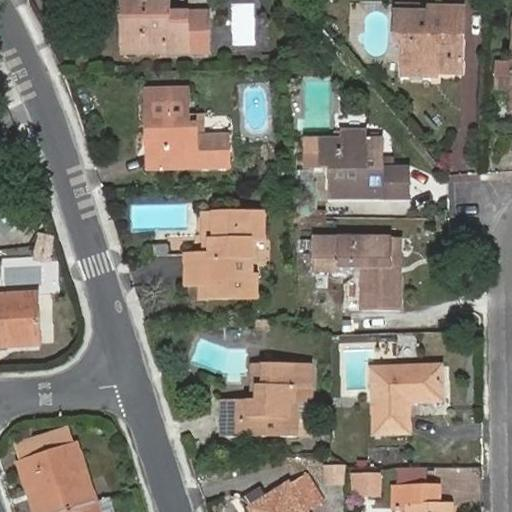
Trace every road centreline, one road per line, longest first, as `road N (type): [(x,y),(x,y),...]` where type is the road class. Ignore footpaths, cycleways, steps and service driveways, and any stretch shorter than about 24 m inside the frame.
road 1 (residential): [(138,379),(36,82),(0,19)]
road 2 (residential): [(0,392),(138,379)]
road 3 (residential): [(180,511),(138,379)]
